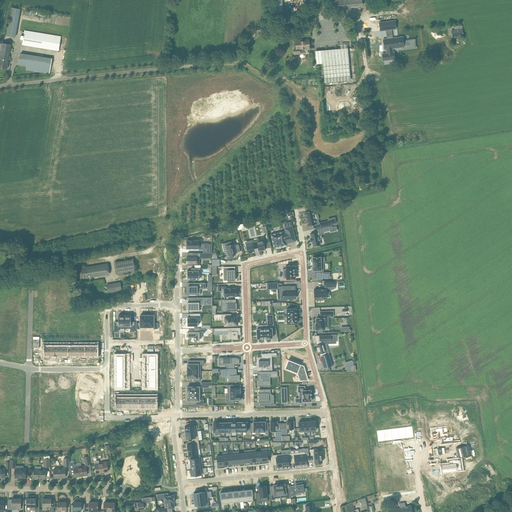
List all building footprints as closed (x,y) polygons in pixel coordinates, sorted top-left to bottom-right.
[(271,0),(272,13),(282,13),(282,0),(271,0)] [(361,0),(331,0),(332,8),(362,5),(361,0)] [(16,37),(20,8),(10,7),(6,35),(16,37)] [(395,21),(379,23),(380,31),(385,30),(391,29),(396,29),(395,21)] [(455,30),(451,30),(452,37),(463,36),(462,29),(455,30)] [(22,46),(59,50),(61,35),(24,31),(23,35),(20,35),(20,39),(22,40),(22,46)] [(383,61),(394,59),(394,53),(392,53),(392,49),(409,46),(408,40),(403,41),(402,37),(383,40),(384,50),(386,49),(387,54),(382,54),(383,61)] [(309,49),(308,41),(304,41),(304,40),(303,41),(300,41),(300,40),(296,41),(296,49),(294,49),(294,54),(300,54),(299,50),(309,49)] [(370,73),(380,73),(378,42),(368,42),(370,73)] [(11,44),(2,43),(0,52),(0,67),(7,69),(8,60),(10,60),(10,56),(9,56),(11,44)] [(347,48),(315,51),(316,64),(322,64),(324,83),(350,80),(347,48)] [(52,58),(20,53),(18,65),(27,66),(26,70),(46,74),(49,74),(52,58)] [(317,213),(314,214),(313,210),(305,212),(308,226),(316,224),(315,220),(319,219),(317,213)] [(328,221),(320,223),(321,227),(332,224),(337,223),(335,217),(328,219),(328,221)] [(296,241),(295,241),(292,227),(292,226),(285,228),(284,228),(284,229),(285,229),(286,233),(284,233),(284,232),(284,231),(283,232),(271,235),(271,234),(271,235),(274,247),(274,248),(275,248),(286,245),(287,245),(287,244),(286,243),(295,241),(296,241)] [(320,232),(318,233),(318,232),(310,234),(311,238),(310,238),(311,242),(312,242),(313,246),(316,246),(317,245),(320,245),(318,236),(321,235),(320,232)] [(263,239),(256,241),(257,243),(246,245),(248,254),(265,250),(263,239)] [(187,245),(187,249),(191,249),(193,249),(197,249),(198,249),(204,249),(204,252),(203,252),(203,253),(211,253),(212,253),(212,244),(208,244),(199,244),(199,241),(199,240),(193,240),(187,240),(187,243),(187,245)] [(230,245),(226,246),(228,254),(226,254),(226,255),(227,259),(233,258),(232,255),(232,253),(233,253),(236,252),(240,251),(238,244),(235,245),(234,244),(234,241),(229,242),(230,245)] [(187,257),(187,263),(191,263),(191,265),(200,265),(200,259),(206,259),(206,257),(211,257),(211,253),(203,253),(193,253),(193,256),(187,257)] [(313,263),(312,263),(312,266),(313,266),(313,271),(320,270),(320,278),(330,278),(330,272),(323,273),(323,263),(321,263),(320,257),(317,257),(316,257),(312,258),(313,263)] [(133,259),(115,262),(117,274),(135,271),(133,259)] [(109,274),(107,264),(79,268),(81,279),(109,274)] [(286,269),(283,269),(283,278),(286,278),(286,279),(295,279),(295,266),(286,266),(286,269)] [(229,267),(223,267),(223,277),(227,277),(227,281),(235,281),(235,270),(229,270),(229,267)] [(191,271),(187,271),(187,280),(199,280),(199,271),(200,271),(200,268),(191,268),(194,268),(194,271),(191,271)] [(44,278),(44,286),(45,286),(45,289),(49,289),(49,291),(56,291),(56,287),(53,287),(53,282),(55,282),(55,281),(54,281),(54,278),(44,278)] [(108,293),(121,290),(120,282),(106,284),(108,293)] [(324,289),(314,290),(314,298),(317,298),(318,301),(323,301),(323,298),(327,297),(326,291),(335,289),(335,282),(324,283),(324,287),(326,287),(326,289),(324,289)] [(187,287),(187,295),(191,295),(191,296),(195,296),(195,295),(200,295),(200,289),(206,289),(206,283),(192,283),(193,287),(187,287)] [(226,284),(218,284),(218,291),(221,291),(221,297),(224,297),(236,296),(236,295),(237,295),(237,291),(236,292),(236,288),(232,288),(228,288),(228,289),(226,289),(226,284)] [(290,286),(280,286),(281,301),(287,300),(287,299),(295,298),(295,291),(290,291),(290,286)] [(56,305),(58,305),(58,295),(54,295),(54,298),(44,298),(44,305),(56,305)] [(187,302),(187,310),(188,310),(200,310),(199,310),(199,305),(202,305),(212,305),(212,298),(202,298),(188,298),(188,302),(187,302)] [(231,299),(219,300),(220,306),(222,305),(222,311),(226,311),(230,311),(230,312),(233,312),(233,311),(237,311),(237,303),(236,303),(231,303),(231,299)] [(76,315),(76,320),(79,320),(88,320),(88,316),(89,316),(92,316),(94,316),(96,316),(96,312),(97,312),(97,311),(96,311),(96,308),(92,308),(92,307),(89,307),(89,308),(84,308),(84,315),(83,315),(76,315)] [(287,324),(297,323),(296,309),(287,309),(287,324)] [(136,323),(136,329),(140,329),(140,327),(147,327),(147,314),(143,314),(143,315),(140,315),(140,323),(136,323)] [(147,314),(147,327),(153,327),(153,329),(158,329),(158,323),(153,323),(153,315),(150,315),(150,314),(147,314)] [(187,318),(187,326),(198,326),(198,318),(200,318),(200,314),(190,314),(190,318),(187,318)] [(225,321),(225,325),(237,325),(237,317),(231,317),(231,314),(222,314),(222,321),(225,321)] [(114,322),(114,332),(118,332),(118,329),(124,329),(124,315),(118,315),(118,322),(114,322)] [(124,315),(124,329),(130,329),(130,332),(134,332),(134,322),(131,322),(131,315),(124,315)] [(258,329),(257,329),(257,330),(257,338),(257,339),(258,339),(272,338),(272,337),(272,329),(272,328),(271,328),(270,325),(273,325),(272,315),(267,315),(268,325),(268,328),(262,329),(262,325),(258,326),(258,329)] [(316,324),(315,324),(315,330),(318,329),(322,329),(325,329),(324,325),(329,325),(329,317),(320,317),(320,318),(316,318),(316,324)] [(88,320),(79,320),(79,325),(85,325),(85,332),(96,332),(96,324),(89,324),(89,320),(88,320)] [(214,334),(214,335),(226,334),(227,339),(231,339),(231,340),(238,339),(237,334),(236,334),(235,329),(229,329),(229,328),(214,328),(214,334)] [(187,334),(187,336),(187,338),(193,338),(193,341),(199,341),(199,338),(202,338),(202,333),(205,333),(205,329),(201,329),(194,329),(194,332),(187,332),(187,334)] [(315,336),(315,342),(316,342),(317,347),(316,347),(318,352),(319,352),(322,363),(327,361),(329,367),(324,368),(324,369),(332,366),(329,354),(326,355),(322,343),(322,341),(331,341),(331,335),(315,336)] [(261,357),(257,357),(257,358),(258,367),(263,367),(263,370),(272,370),(272,366),(272,357),(276,356),(276,353),(268,353),(268,354),(261,354),(261,357)] [(231,357),(219,358),(219,363),(223,363),(223,364),(226,364),(226,366),(226,368),(234,368),(234,364),(239,364),(239,359),(237,359),(237,358),(231,358),(231,357)] [(187,367),(187,371),(198,371),(199,371),(199,364),(201,364),(201,360),(189,360),(189,364),(188,364),(188,367),(187,367)] [(288,360),(285,368),(297,373),(298,373),(300,380),(300,381),(301,381),(307,380),(307,379),(304,367),(303,366),(302,366),(302,367),(300,366),(300,365),(297,363),(294,362),(288,360)] [(236,375),(235,369),(221,369),(222,377),(230,377),(230,382),(240,382),(240,375),(236,375)] [(187,371),(187,378),(193,378),(193,381),(200,381),(200,377),(198,377),(198,371),(187,371)] [(259,375),(258,375),(259,375),(259,382),(258,382),(258,386),(270,386),(270,377),(277,377),(277,371),(259,372),(259,375)] [(281,373),(282,383),(290,383),(289,373),(281,373)] [(81,377),(81,386),(97,386),(96,386),(96,384),(97,384),(97,380),(89,380),(89,377),(81,377)] [(44,381),(44,386),(45,386),(45,387),(52,387),(52,391),(57,391),(57,387),(56,387),(56,380),(53,380),(53,379),(49,379),(49,380),(45,380),(45,381),(44,381)] [(227,394),(240,394),(240,388),(233,388),(233,385),(227,385),(227,394)] [(97,386),(81,386),(81,396),(90,395),(90,392),(97,392),(97,391),(97,387),(97,386)] [(305,386),(298,387),(298,392),(302,392),(302,398),(299,398),(299,403),(305,402),(305,403),(307,402),(307,401),(311,401),(311,400),(311,397),(311,394),(311,391),(311,390),(310,390),(305,390),(305,386)] [(259,389),(259,393),(258,393),(259,402),(265,402),(265,405),(274,405),(274,400),(269,400),(269,395),(270,395),(270,389),(259,389)] [(45,399),(45,405),(47,405),(47,406),(52,406),(52,408),(59,408),(59,404),(56,404),(56,396),(60,396),(60,392),(52,392),(52,395),(46,395),(46,399),(45,399)] [(187,395),(186,395),(186,399),(187,399),(187,401),(191,401),(195,401),(196,401),(196,404),(203,404),(203,400),(202,400),(202,398),(199,398),(199,394),(187,394),(187,395)] [(226,397),(230,397),(230,404),(234,404),(234,400),(241,400),(241,396),(240,396),(240,394),(227,394),(226,394),(226,397)] [(45,418),(45,422),(46,422),(52,422),(52,426),(58,426),(59,426),(59,422),(57,422),(57,417),(55,417),(55,410),(48,410),(48,412),(46,412),(46,418),(45,418)] [(77,415),(77,420),(85,420),(85,428),(90,428),(97,428),(97,420),(90,420),(90,415),(77,415)] [(281,436),(281,435),(281,423),(277,423),(277,421),(275,421),(275,420),(271,420),(271,421),(270,421),(270,431),(275,431),(275,436),(281,436)] [(293,421),(293,420),(288,420),(288,421),(287,421),(287,423),(281,423),(281,435),(287,434),(287,429),(294,429),(293,421)] [(253,423),(250,423),(250,432),(251,435),(257,434),(260,434),(260,432),(259,432),(259,422),(257,422),(257,421),(253,421),(253,423)] [(186,426),(185,427),(185,433),(197,431),(197,425),(194,425),(194,422),(186,423),(186,426)] [(265,422),(259,422),(259,432),(260,432),(265,432),(265,434),(268,434),(268,428),(265,428),(265,423),(265,422)] [(412,426),(405,427),(406,439),(414,438),(412,426)] [(405,427),(398,428),(399,440),(406,439),(405,427)] [(398,428),(391,429),(392,440),(399,440),(398,428)] [(433,429),(432,429),(432,430),(433,434),(432,434),(432,435),(433,435),(433,439),(441,438),(442,444),(441,444),(453,442),(452,437),(453,437),(449,437),(448,437),(447,428),(436,429),(433,429)] [(44,431),(44,435),(45,435),(45,437),(56,437),(56,429),(45,429),(45,431),(44,431)] [(391,429),(384,430),(385,441),(392,440),(391,429)] [(384,430),(376,431),(378,442),(385,441),(384,430)] [(197,431),(185,433),(186,438),(191,438),(192,441),(198,440),(197,431)] [(189,445),(187,445),(188,450),(197,449),(200,449),(198,440),(192,441),(188,441),(189,445)] [(270,448),(261,449),(261,451),(262,461),(262,462),(268,461),(267,454),(270,454),(270,448)] [(392,448),(385,449),(386,454),(387,454),(391,453),(392,460),(401,459),(400,450),(399,450),(394,450),(394,448),(392,448)] [(197,449),(188,450),(188,456),(190,456),(191,459),(198,458),(201,457),(200,449),(197,449)] [(314,449),(310,449),(311,456),(314,455),(315,463),(322,462),(321,459),(322,459),(322,455),(321,455),(321,451),(314,451),(314,449)] [(294,453),(291,453),(292,463),(295,463),(295,465),(301,464),(299,452),(294,453)] [(305,452),(299,452),(301,464),(306,464),(306,462),(309,462),(309,454),(305,454),(305,452)] [(291,453),(282,454),(283,466),(289,465),(288,464),(292,463),(291,453)] [(282,454),(272,455),(273,465),(277,465),(277,467),(283,466),(282,454)] [(15,466),(15,459),(10,460),(10,467),(16,467),(16,469),(15,469),(15,478),(15,477),(22,477),(22,478),(25,478),(25,469),(23,469),(23,466),(15,466)] [(389,470),(388,470),(389,475),(397,474),(396,469),(401,469),(402,469),(401,459),(392,460),(393,469),(389,470)] [(449,464),(441,465),(442,472),(455,470),(455,471),(461,470),(460,459),(449,461),(449,464)] [(107,472),(106,462),(102,462),(102,464),(99,464),(99,461),(97,460),(95,461),(94,462),(96,473),(103,472),(107,472)] [(74,464),(70,465),(70,469),(71,476),(74,476),(74,475),(75,475),(75,477),(87,475),(87,472),(86,470),(86,466),(81,467),(75,468),(74,464)] [(65,468),(54,469),(54,477),(61,477),(61,478),(65,477),(65,468)] [(45,470),(34,470),(34,478),(38,478),(38,477),(45,477),(45,478),(45,470)] [(424,474),(421,474),(424,487),(428,486),(428,484),(432,483),(430,472),(424,473),(424,474)] [(412,475),(404,477),(403,474),(396,475),(396,476),(398,476),(399,485),(400,485),(401,491),(407,490),(406,484),(414,483),(412,475)] [(291,486),(289,487),(290,496),(296,495),(296,494),(304,493),(303,488),(303,484),(302,484),(302,482),(296,483),(296,484),(294,484),(294,485),(291,486)] [(274,491),(270,491),(271,500),(275,499),(275,498),(280,498),(279,484),(273,485),(274,491)] [(285,484),(279,484),(280,498),(286,497),(286,498),(289,498),(289,489),(285,490),(285,484)] [(267,497),(266,486),(258,487),(259,492),(255,493),(256,503),(260,502),(260,497),(267,497)] [(193,493),(194,499),(208,498),(206,488),(200,489),(200,492),(193,493)] [(156,494),(157,500),(164,499),(165,503),(168,502),(168,508),(172,508),(174,508),(173,502),(175,501),(174,500),(175,500),(175,496),(174,496),(174,495),(168,496),(168,493),(156,494)] [(12,503),(12,506),(17,506),(17,510),(21,510),(21,503),(21,498),(20,498),(17,498),(17,497),(12,497),(12,498),(12,503)] [(35,510),(35,499),(27,498),(27,506),(26,506),(26,507),(26,510),(27,511),(30,511),(31,510),(35,510)] [(208,498),(194,499),(195,506),(202,505),(202,508),(209,507),(208,498)] [(51,506),(51,499),(43,499),(43,510),(46,510),(46,506),(51,506)] [(146,500),(134,502),(135,510),(144,509),(144,507),(147,506),(146,500)] [(77,511),(77,510),(81,510),(81,507),(81,503),(81,502),(81,501),(77,501),(77,502),(73,502),(73,505),(71,505),(70,511),(77,511)] [(66,511),(66,502),(58,502),(57,511),(66,511)] [(98,511),(98,502),(89,502),(88,511),(92,511),(93,511),(98,511)] [(113,511),(114,511),(114,503),(104,503),(104,508),(104,511),(103,511),(113,511)] [(352,503),(344,506),(345,511),(358,511),(358,509),(354,510),(352,503)] [(400,508),(388,510),(387,511),(412,511),(411,505),(405,506),(404,503),(399,504),(400,508)]
